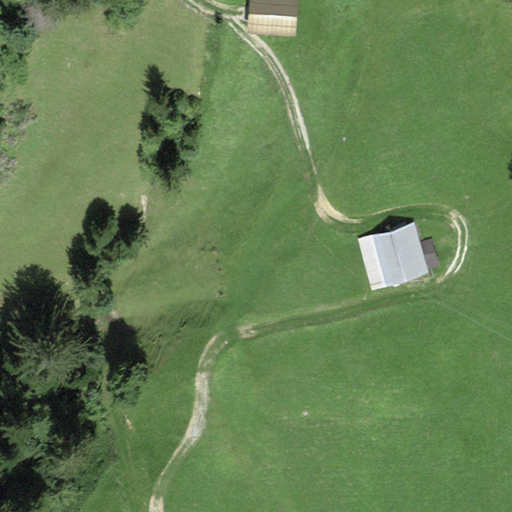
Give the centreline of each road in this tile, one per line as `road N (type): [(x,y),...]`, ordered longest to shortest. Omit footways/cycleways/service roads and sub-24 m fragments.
road 1 (track): [(202,0),(234,21),(280,72),(330,215),(379,222),(444,209),(463,229),(462,245),(445,282),(418,294),(237,334),(211,348),(200,423),(164,476),(157,511)]
road 2 (track): [(143,511),(112,412),(112,329),(104,317),(0,302)]
